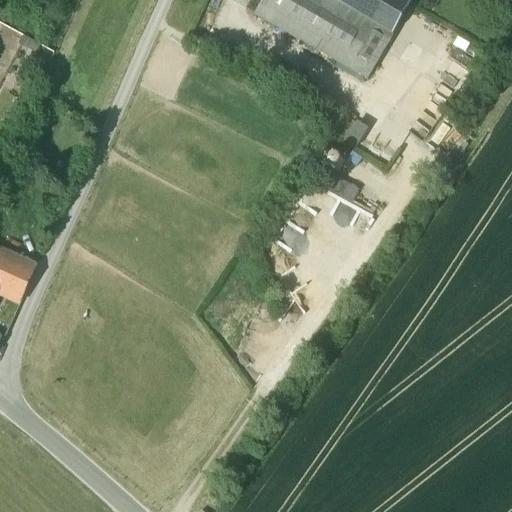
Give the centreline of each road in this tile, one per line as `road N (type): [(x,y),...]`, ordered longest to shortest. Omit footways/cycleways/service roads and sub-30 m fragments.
road 1 (residential): [(0,388),(16,384),(181,0)]
road 2 (track): [(201,511),(449,161)]
road 3 (unclassified): [(125,511),(0,398)]
